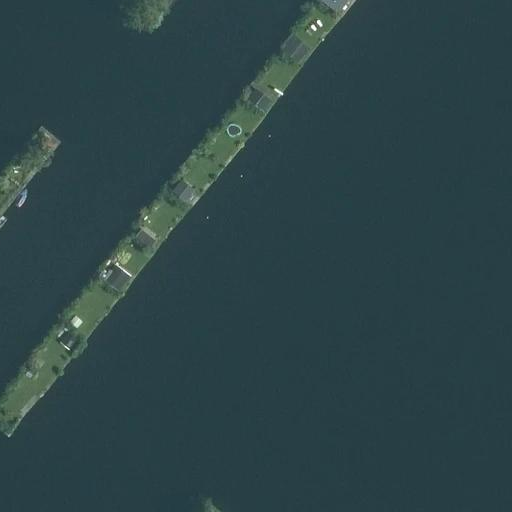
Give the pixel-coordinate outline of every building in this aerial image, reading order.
[(144,0),(156,9),(163,0),(144,0)] [(320,0),(334,11),(343,0),(320,0)] [(255,88),(247,99),(263,111),(272,99),(255,88)] [(28,148),(23,156),(28,160),(34,151),(28,148)] [(179,182),(172,191),(186,202),(193,193),(179,182)] [(141,229),(136,237),(150,248),(156,241),(141,229)] [(102,270),(99,275),(103,279),(103,280),(118,292),(126,281),(110,269),(106,273),(102,270)] [(69,332),(62,340),(71,347),(78,340),(69,332)]
